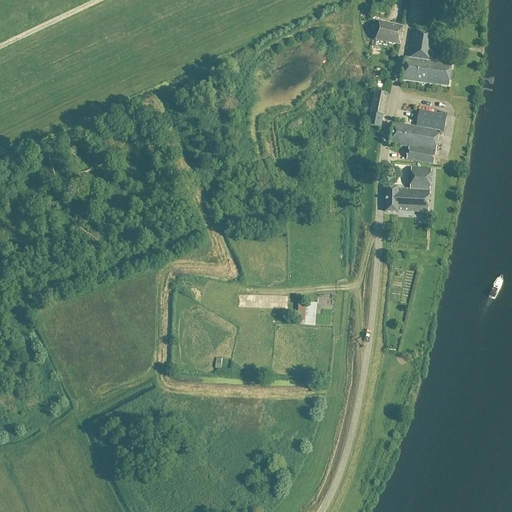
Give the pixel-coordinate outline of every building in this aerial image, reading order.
[(390,5),(375,3),(373,13),(388,16),(390,5)] [(403,27),(374,21),(373,26),(378,27),(375,40),(399,45),(403,27)] [(431,62),(435,35),(412,32),(408,59),(407,58),(403,81),(448,88),(451,65),(431,62)] [(380,60),(378,67),(386,69),(387,61),(380,60)] [(370,113),(368,125),(381,128),(383,116),(384,112),(382,112),(387,94),(374,92),(371,109),(370,113)] [(390,144),(408,147),(406,160),(433,165),(439,132),(443,132),(446,116),(419,110),(416,127),(394,123),(390,144)] [(402,115),(402,123),(412,123),(411,114),(402,115)] [(386,187),(385,212),(398,213),(398,211),(428,212),(430,168),(411,168),(410,189),(398,189),(398,187),(386,187)] [(315,327),(316,304),(298,303),(296,325),(315,327)]
